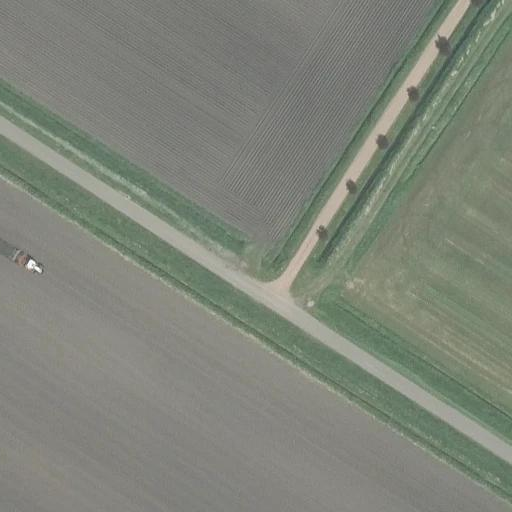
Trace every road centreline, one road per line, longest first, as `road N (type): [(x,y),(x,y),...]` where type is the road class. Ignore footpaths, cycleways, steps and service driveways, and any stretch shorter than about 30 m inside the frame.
road 1 (unclassified): [(511,460),(0,130)]
road 2 (unknown): [(504,0),(295,322)]
